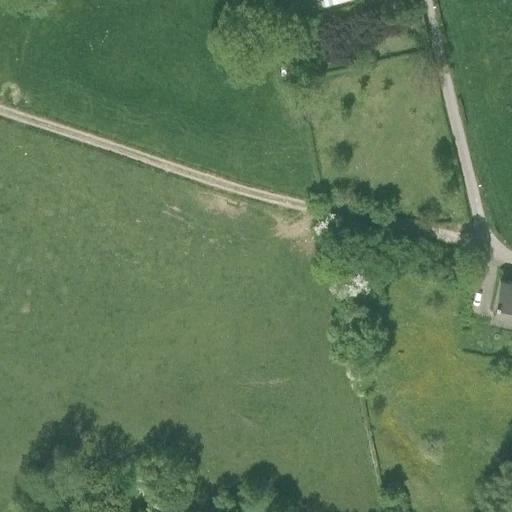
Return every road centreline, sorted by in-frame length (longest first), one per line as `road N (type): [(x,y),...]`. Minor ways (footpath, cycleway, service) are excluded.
road 1 (track): [(486,248),(237,188),(0,107)]
road 2 (unclassified): [(426,0),(486,248),(511,257)]
